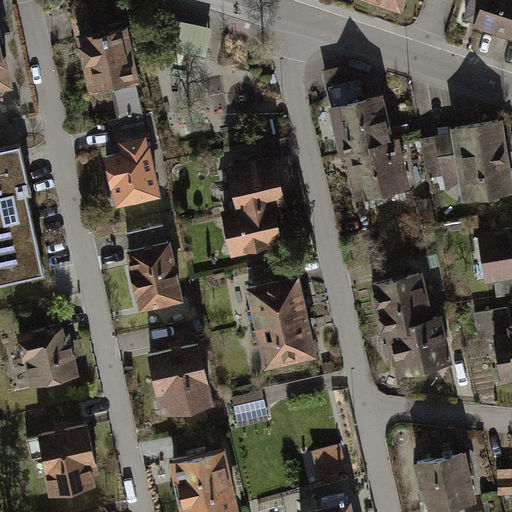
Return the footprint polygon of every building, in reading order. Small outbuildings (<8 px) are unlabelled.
[(365,0),(414,16),(418,0),(365,0)] [(511,0),(481,0),(473,23),(511,37),(511,0)] [(0,3),(0,94),(25,89),(5,3),(0,3)] [(213,27),(167,16),(160,43),(207,54),(213,27)] [(118,93),(124,119),(154,113),(136,30),(86,40),(98,97),(118,93)] [(392,95),(336,106),(346,158),(360,156),(369,208),(426,198),(417,146),(402,149),(392,95)] [(457,133),(428,137),(434,174),(450,171),(451,183),(467,180),(471,202),(511,195),(511,128),(510,117),(456,125),(457,133)] [(135,149),(114,154),(127,210),(172,200),(156,131),(132,136),(135,149)] [(0,289),(49,279),(23,151),(0,155),(0,289)] [(293,159),(239,169),(246,210),(231,213),(240,261),(299,250),(291,205),(301,204),(293,159)] [(511,225),(486,230),(495,280),(500,279),(503,295),(511,293),(511,225)] [(198,305),(184,239),(135,249),(150,315),(198,305)] [(432,267),(376,277),(385,329),(399,327),(409,379),(466,369),(456,317),(441,320),(432,267)] [(268,367),(315,357),(298,280),(251,290),(268,367)] [(511,305),(480,312),(485,340),(503,337),(511,381),(511,305)] [(15,330),(29,394),(85,381),(71,318),(15,330)] [(173,423),(230,410),(213,342),(157,356),(173,423)] [(239,421),(272,415),(267,389),(235,395),(239,421)] [(49,433),(61,498),(113,488),(101,423),(49,433)] [(348,439),(306,447),(314,487),(356,479),(348,439)] [(252,511),(238,445),(180,458),(192,511),(252,511)] [(477,447),(422,456),(430,511),(478,511),(487,511),(477,447)] [(351,511),(350,503),(310,511),(351,511)]
